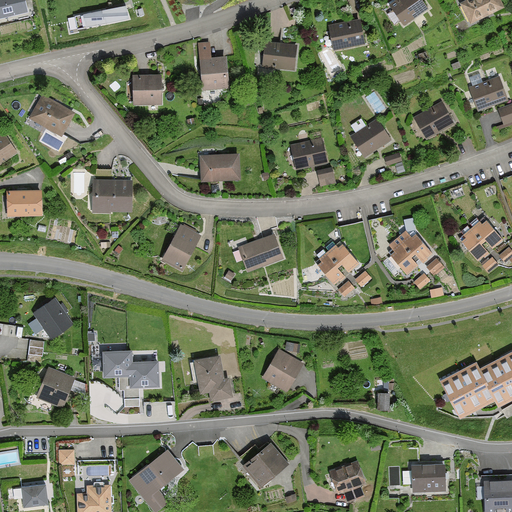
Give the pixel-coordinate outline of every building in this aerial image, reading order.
[(0,0),(0,21),(31,13),(27,0),(0,0)] [(405,27),(430,8),(423,0),(394,0),(388,5),(405,27)] [(469,0),(460,5),(471,25),(503,7),(499,0),(469,0)] [(77,32),(130,20),(126,3),(73,14),(77,32)] [(333,49),(367,43),(363,19),(329,26),(333,49)] [(210,58),(209,42),(199,43),(202,90),(229,88),(226,56),(210,58)] [(262,66),(293,69),(296,45),(265,42),(262,66)] [(133,103),(161,103),(161,75),(133,75),(133,103)] [(478,111),(509,99),(500,75),(469,87),(478,111)] [(28,120),(62,138),(74,114),(41,97),(28,120)] [(426,141),(455,124),(442,101),(413,118),(426,141)] [(503,125),(511,122),(511,105),(499,109),(503,125)] [(363,159),(393,139),(379,117),(349,137),(363,159)] [(0,165),(19,154),(4,131),(0,133),(0,165)] [(296,170),(329,163),(324,140),(291,147),(296,170)] [(386,168),(405,163),(401,150),(383,156),(386,168)] [(202,181),(240,179),(238,153),(201,155),(202,181)] [(319,180),(335,177),(333,166),(317,169),(319,180)] [(93,213),(133,213),(133,179),(93,179),(93,213)] [(6,218),(42,217),(41,189),(4,190),(6,218)] [(479,263),(504,239),(482,217),(458,240),(479,263)] [(183,271),(200,237),(177,226),(160,260),(183,271)] [(408,276),(434,251),(413,229),(387,253),(408,276)] [(249,273),(285,258),(274,232),(238,248),(249,273)] [(337,286),(361,263),(340,240),(315,263),(337,286)] [(506,265),(511,260),(511,247),(510,246),(499,255),(506,265)] [(490,274),(501,266),(493,256),(482,265),(490,274)] [(435,276),(447,267),(439,257),(427,266),(435,276)] [(363,287),(375,277),(367,269),(356,279),(363,287)] [(422,290),(432,281),(425,273),(414,282),(422,290)] [(346,297),(357,289),(350,279),(339,287),(346,297)] [(33,314),(52,340),(75,324),(57,298),(33,314)] [(44,341),(30,339),(28,354),(42,356),(44,341)] [(288,392),(305,362),(278,347),(261,377),(288,392)] [(131,349),(104,350),(105,375),(130,374),(130,386),(159,385),(158,359),(132,360),(131,349)] [(499,403),(511,396),(511,350),(481,367),(495,396),(499,403)] [(219,353),(193,359),(200,393),(209,391),(211,401),(233,396),(228,376),(225,377),(219,353)] [(460,414),(495,396),(481,367),(477,360),(442,378),(460,414)] [(34,397),(64,408),(75,377),(45,367),(34,397)] [(378,411),(390,411),(390,392),(378,392),(378,411)] [(511,401),(502,406),(507,415),(511,412),(511,401)] [(262,486),(289,463),(269,440),(242,462),(262,486)] [(216,457),(215,444),(198,446),(200,458),(216,457)] [(184,469),(167,448),(127,480),(144,501),(145,500),(155,511),(156,511),(170,501),(159,489),(184,469)] [(76,465),(75,449),(59,449),(60,465),(76,465)] [(339,495),(345,493),(349,504),(366,497),(362,486),(367,484),(358,461),(329,472),(339,495)] [(413,492),(446,490),(444,462),(411,464),(413,492)] [(485,511),(511,511),(511,480),(484,482),(485,511)] [(23,508),(49,506),(48,484),(21,486),(23,508)] [(77,511),(111,511),(111,484),(87,485),(87,494),(77,494),(77,511)]
